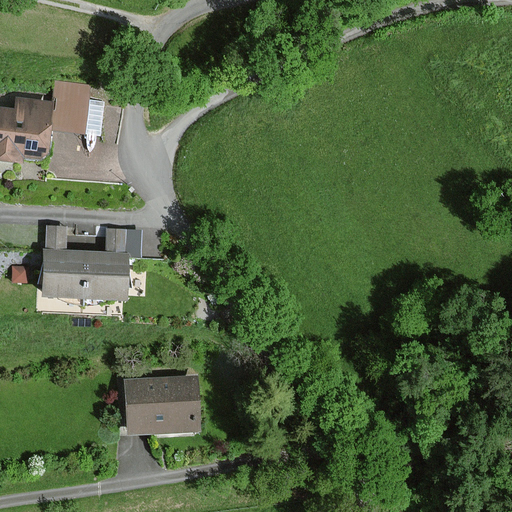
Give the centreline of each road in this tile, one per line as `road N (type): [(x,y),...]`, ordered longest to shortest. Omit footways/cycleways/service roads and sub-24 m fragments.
road 1 (unclassified): [(467,0),(388,18),(221,96),(144,161)]
road 2 (residential): [(341,447),(0,504)]
road 3 (unclassified): [(341,447),(176,220)]
road 4 (unclassified): [(144,161),(135,119),(156,41),(172,19),(219,0)]
road 5 (residential): [(176,220),(0,213)]
